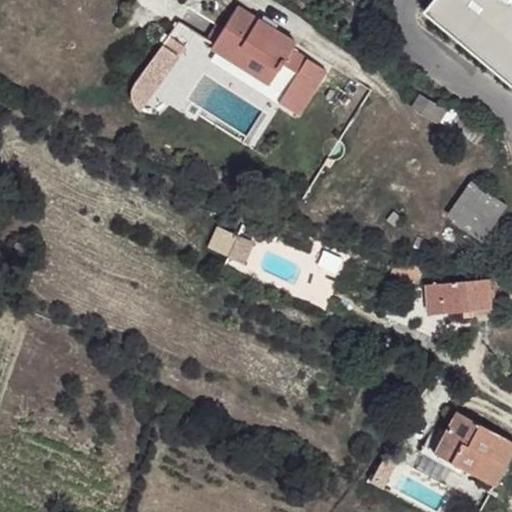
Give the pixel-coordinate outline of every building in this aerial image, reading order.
[(511,0),(434,0),(423,14),(511,87),(511,0)] [(214,43),(212,48),(217,51),(284,94),(279,102),(299,115),(326,70),(292,49),(296,43),(237,6),(224,28),(214,43)] [(207,38),(214,43),(224,28),(216,23),(207,38)] [(163,43),(171,49),(177,41),(168,36),(163,43)] [(212,59),(279,102),(284,94),(217,51),(212,59)] [(420,95),(414,105),(477,143),(486,129),(441,103),(439,106),(420,95)] [(449,216),(482,241),(506,205),(472,183),(449,216)] [(387,220),(395,227),(402,217),(394,211),(387,220)] [(208,248),(243,263),(252,243),(218,227),(208,248)] [(396,258),(391,274),(419,283),(424,267),(396,258)] [(427,285),(428,304),(445,302),(446,314),(493,309),(490,279),(427,285)] [(428,304),(429,315),(446,314),(445,302),(428,304)] [(511,441),(456,411),(437,447),(453,456),(450,462),(494,486),(511,452),(511,441)] [(437,447),(433,453),(450,462),(453,456),(437,447)]
